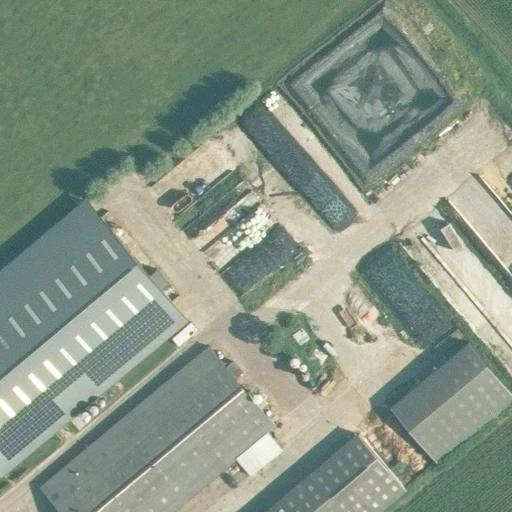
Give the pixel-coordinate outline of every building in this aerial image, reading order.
[(309,54),(276,81),(366,188),(390,167),(308,69),(316,62),(309,54)] [(511,144),(494,159),(511,180),(511,144)] [(448,196),(511,276),(511,212),(479,171),(448,196)] [(158,267),(150,275),(88,201),(0,275),(0,470),(185,316),(162,289),(170,282),(158,267)] [(392,243),(362,265),(413,335),(443,313),(392,243)] [(233,359),(226,364),(208,342),(39,485),(61,511),(171,511),(236,458),(251,475),(283,448),(268,431),(277,425),(236,376),(243,370),(233,359)] [(391,406),(438,461),(468,436),(422,380),(391,406)] [(379,511),(406,489),(357,431),(280,496),(293,511),(379,511)] [(293,511),(280,496),(260,511),(293,511)]
